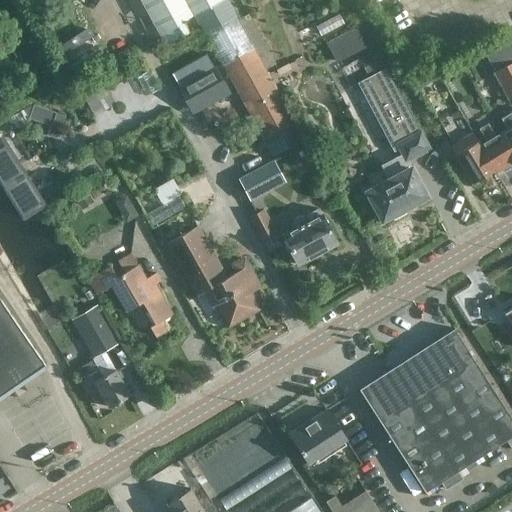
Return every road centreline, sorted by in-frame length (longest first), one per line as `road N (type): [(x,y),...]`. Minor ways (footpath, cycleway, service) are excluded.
road 1 (tertiary): [(33,511),(511,227)]
road 2 (unknown): [(99,472),(55,355),(0,277)]
